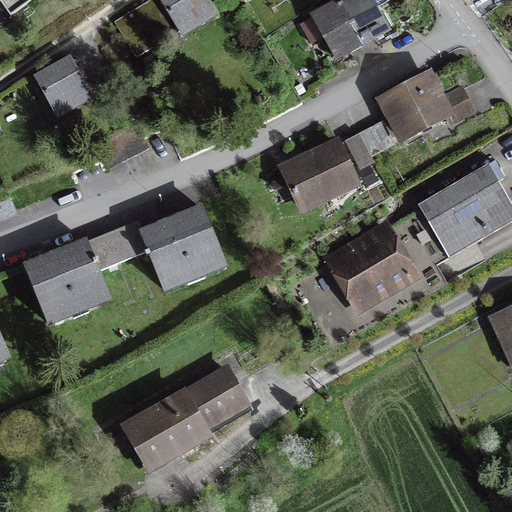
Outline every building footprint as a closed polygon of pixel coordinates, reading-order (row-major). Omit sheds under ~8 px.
[(0,0),(0,2),(10,16),(32,0),(0,0)] [(213,11),(206,0),(151,0),(115,22),(125,40),(109,50),(117,63),(133,53),(136,58),(179,32),(182,37),(200,27),(196,21),(213,11)] [(341,0),(338,2),(361,43),(362,44),(388,30),(376,8),(389,0),(388,0),(341,0)] [(361,43),(338,2),(300,25),(311,44),(323,37),(336,59),(362,44),(361,43)] [(70,57),(34,77),(57,118),(76,109),(72,103),(89,93),(70,57)] [(403,140),(447,117),(448,116),(439,99),(427,76),(382,99),(403,140)] [(448,116),(447,117),(450,124),(473,112),(460,88),(439,99),(448,116)] [(360,135),(371,158),(395,145),(383,122),(359,134),(360,135)] [(136,123),(96,143),(109,169),(149,149),(136,123)] [(373,162),(371,158),(360,135),(346,142),(359,169),(373,162)] [(303,210),(356,185),(336,143),(283,168),(287,177),(272,183),(275,190),(290,183),(294,191),(292,191),(303,210)] [(418,206),(420,210),(449,259),(511,221),(511,205),(488,164),(418,206)] [(142,232),(138,222),(122,229),(135,260),(144,256),(146,262),(149,261),(164,298),(228,272),(201,208),(142,232)] [(437,266),(449,259),(420,210),(295,283),(331,347),(447,283),(437,266)] [(100,274),(135,260),(122,229),(88,243),(87,241),(22,267),(48,332),(113,306),(100,274)] [(511,313),(497,320),(511,352),(511,354),(507,357),(511,367),(511,313)] [(0,368),(12,364),(0,337),(0,368)] [(209,435),(254,409),(229,366),(119,430),(148,480),(214,442),(209,435)]
